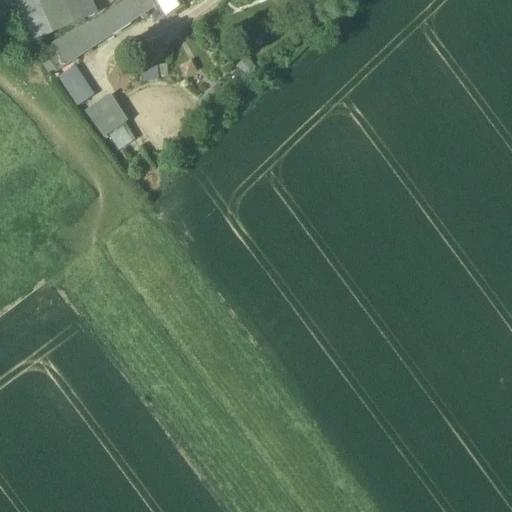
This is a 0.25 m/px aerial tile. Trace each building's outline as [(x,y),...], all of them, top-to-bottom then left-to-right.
[(0,0),(0,26),(17,19),(8,0),(0,0)] [(28,45),(93,17),(85,0),(8,0),(17,19),(28,45)] [(77,37),(88,55),(145,17),(140,10),(149,3),(154,0),(153,0),(130,0),(131,0),(77,37)] [(149,3),(155,11),(159,7),(154,0),(149,3)] [(153,0),(154,0),(159,7),(165,17),(178,9),(171,0),(153,0)] [(140,10),(145,17),(155,11),(149,3),(140,10)] [(43,60),(54,77),(88,55),(77,37),(43,60)] [(156,61),(140,62),(142,85),(158,84),(156,61)] [(255,73),(243,61),(235,69),(247,81),(255,73)] [(93,98),(74,69),(57,80),(77,109),(93,98)] [(230,99),(217,86),(204,99),(217,112),(230,99)] [(109,97),(83,114),(100,141),(107,137),(124,126),(127,124),(109,97)] [(135,142),(124,126),(107,137),(118,153),(135,142)]
